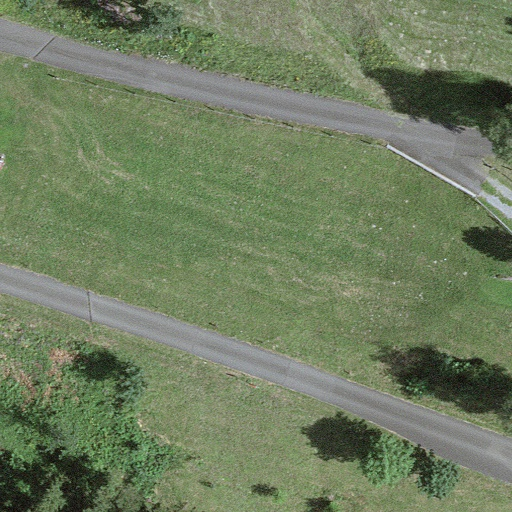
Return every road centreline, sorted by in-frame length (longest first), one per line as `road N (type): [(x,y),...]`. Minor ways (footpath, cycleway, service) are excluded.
road 1 (unclassified): [(511,456),(0,266)]
road 2 (unclassified): [(0,34),(355,123),(511,146)]
